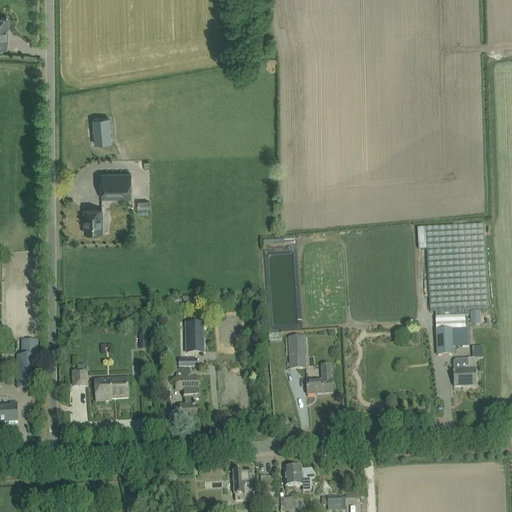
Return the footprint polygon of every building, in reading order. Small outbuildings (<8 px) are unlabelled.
[(94,144),(111,142),(109,118),(92,120),(94,144)] [(101,174),(102,198),(131,198),(131,174),(101,174)] [(152,203),(141,203),(141,217),(152,217),(152,203)] [(102,233),(102,210),(84,210),(84,219),(85,219),(85,223),(84,223),(84,233),(102,233)] [(483,226),(427,229),(430,313),(436,312),(437,331),(437,356),(453,355),(453,348),(452,330),(466,329),(465,317),(469,317),(468,311),(488,310),(483,226)] [(471,325),(480,324),(479,312),(470,313),(471,325)] [(204,354),(203,332),(204,332),(204,326),(203,326),(203,324),(186,324),(187,354),(204,354)] [(306,369),(305,338),(289,338),(290,370),(306,369)] [(17,357),(17,389),(37,389),(37,341),(21,341),(21,357),(17,357)] [(475,371),(474,360),(456,360),(453,363),(454,372),(453,372),(453,375),(454,375),(454,388),(463,388),(462,385),(476,384),(475,371)] [(332,395),(331,366),(321,367),(322,381),(306,382),(307,396),(332,395)] [(177,379),(190,379),(190,370),(176,370),(177,379)] [(91,390),(91,375),(76,376),(76,391),(91,390)] [(197,420),(197,406),(195,406),(195,398),(199,398),(198,379),(190,379),(177,379),(176,379),(176,391),(184,391),(185,399),(187,398),(188,407),(180,408),(180,421),(197,420)] [(128,399),(127,381),(110,382),(110,381),(95,381),(96,402),(111,401),(111,400),(128,399)] [(0,424),(18,424),(17,407),(0,407),(0,424)] [(284,469),(285,487),(303,486),(303,492),(311,492),(311,480),(315,480),(314,469),(302,470),(302,469),(284,469)] [(233,472),(234,496),(234,495),(235,502),(253,501),(251,480),(252,480),(251,472),(243,472),(233,472)] [(260,478),(262,497),(277,496),(276,491),(274,492),(273,478),(260,478)] [(327,507),(327,511),(341,511),(341,498),(327,499),(322,499),(322,507),(327,507)] [(281,500),(281,511),(302,511),(302,505),(298,505),(298,499),(281,500)]
